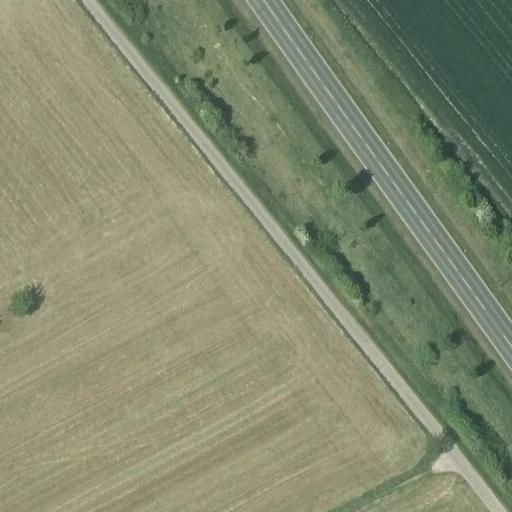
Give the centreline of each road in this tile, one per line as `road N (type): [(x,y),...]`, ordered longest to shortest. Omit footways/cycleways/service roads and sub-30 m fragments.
road 1 (track): [(84,0),(495,511)]
road 2 (secondary): [(511,346),(264,0)]
